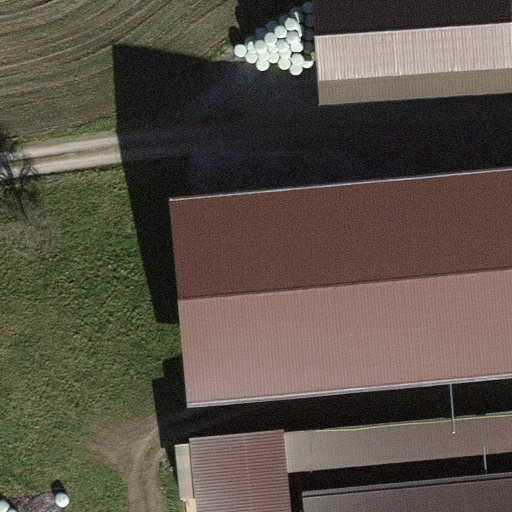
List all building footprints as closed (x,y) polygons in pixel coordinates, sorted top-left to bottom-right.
[(503,0),(322,0),(328,87),(511,74),(511,23),(505,24),(503,0)] [(204,366),(329,361),(323,229),(199,233),(204,366)] [(511,417),(266,440),(269,472),(511,449),(511,417)] [(272,511),(269,472),(266,440),(211,446),(217,511),(272,511)] [(511,511),(511,482),(305,502),(305,511),(511,511)]
